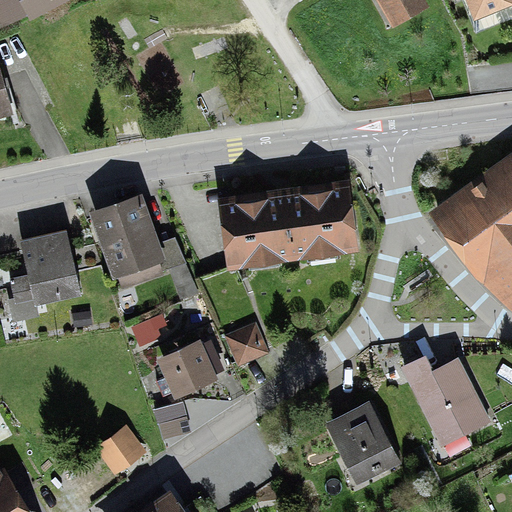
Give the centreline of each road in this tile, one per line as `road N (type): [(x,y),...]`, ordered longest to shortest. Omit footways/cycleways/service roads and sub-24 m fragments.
road 1 (tertiary): [(340,137),(0,197)]
road 2 (residential): [(111,511),(372,329)]
road 3 (unclassified): [(256,0),(340,137)]
road 4 (residential): [(506,327),(408,227)]
road 5 (residential): [(372,329),(506,327)]
road 6 (tertiary): [(511,115),(385,133)]
